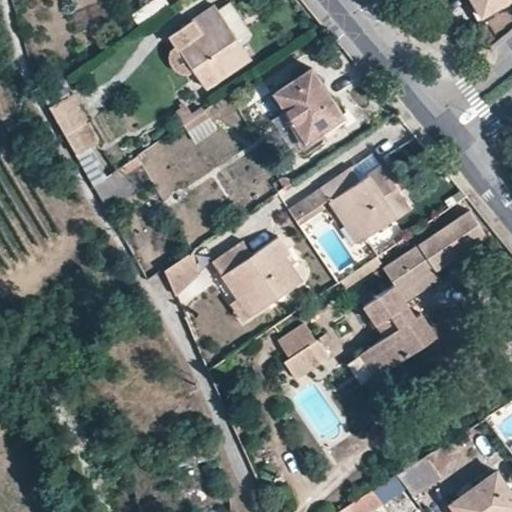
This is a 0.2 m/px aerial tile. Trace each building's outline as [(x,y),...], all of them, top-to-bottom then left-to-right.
[(138,27),(169,7),(163,0),(155,0),(131,16),(138,27)] [(479,0),(487,11),(504,0),(479,0)] [(254,62),(216,4),(167,34),(205,94),(254,62)] [(347,119),(315,70),(273,97),(305,146),(347,119)] [(65,90),(48,101),(77,152),(97,139),(65,90)] [(220,131),(201,102),(179,116),(198,145),(220,131)] [(347,161),(281,204),(291,219),(326,198),(338,217),(352,209),(365,228),(410,198),(380,154),(355,170),(347,161)] [(351,237),(365,228),(352,209),(338,217),(351,237)] [(382,337),(363,350),(381,377),(438,339),(413,301),(399,310),(393,302),(427,280),(491,238),(473,212),(391,265),(400,279),(360,305),(382,337)] [(243,283),(256,305),(301,279),(270,231),(244,247),(237,238),(203,259),(224,294),(243,283)] [(174,253),(147,271),(141,276),(153,296),(176,281),(174,253)] [(432,288),(427,280),(393,302),(399,310),(413,301),(432,288)] [(238,316),(256,305),(243,283),(224,294),(238,316)] [(303,353),(312,368),(325,360),(315,345),(303,353)] [(381,377),(363,350),(353,356),(371,383),(381,377)] [(297,377),(312,368),(303,353),(287,362),(297,377)] [(423,459),(400,474),(416,497),(438,481),(423,459)] [(511,511),(511,491),(498,472),(450,505),(454,511),(511,511)] [(371,489),(334,511),(375,511),(383,507),(371,489)]
